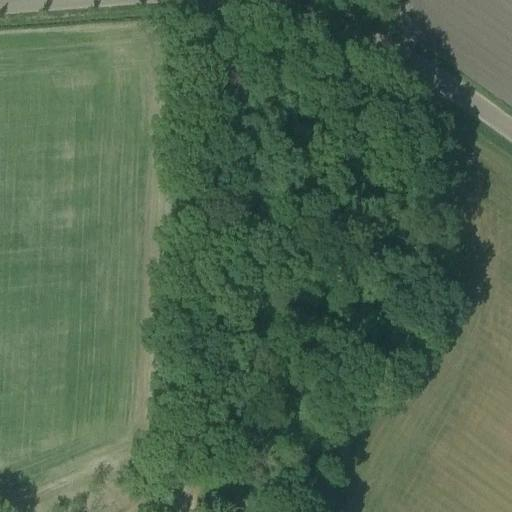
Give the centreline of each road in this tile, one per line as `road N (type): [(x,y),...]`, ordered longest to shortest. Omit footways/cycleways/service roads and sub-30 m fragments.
road 1 (unknown): [(186,0),(185,511)]
road 2 (tertiary): [(253,0),(374,42),(511,133)]
